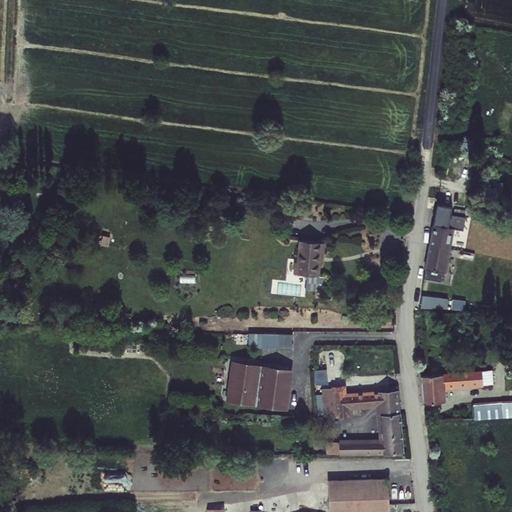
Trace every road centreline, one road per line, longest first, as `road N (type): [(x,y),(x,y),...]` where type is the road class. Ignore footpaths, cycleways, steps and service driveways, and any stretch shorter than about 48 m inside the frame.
road 1 (unclassified): [(428,511),(406,321),(442,0)]
road 2 (track): [(200,511),(213,498),(277,489),(310,471),(422,467)]
